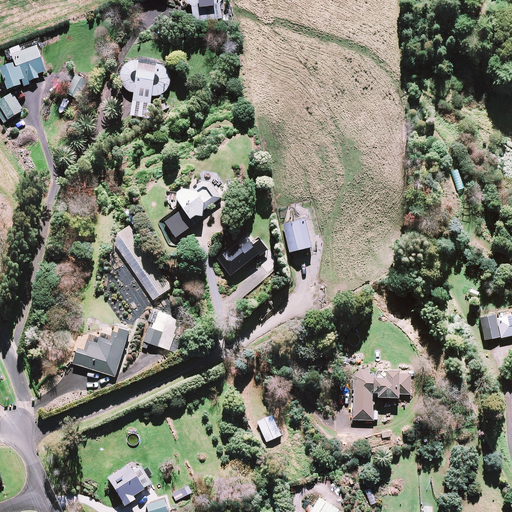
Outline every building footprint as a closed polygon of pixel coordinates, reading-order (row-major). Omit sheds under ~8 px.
[(186,0),(186,2),(193,7),(193,21),(222,19),(221,0),(186,0)] [(31,85),(29,82),(38,79),(37,75),(45,72),(34,42),(4,53),(7,61),(12,59),(15,65),(0,70),(0,71),(7,92),(20,87),(19,82),(23,81),(24,84),(25,87),(31,85)] [(141,57),(140,60),(137,60),(134,60),(132,61),(129,62),(127,64),(125,67),(123,69),(122,72),(122,75),(122,78),(122,81),(123,83),(124,86),(126,88),(128,90),(131,92),(134,93),(133,100),(151,104),(152,96),(155,97),(158,96),(161,95),(163,94),(166,92),(167,90),(169,88),(170,85),(171,82),(171,80),(171,77),(170,74),(168,72),(167,69),(165,67),(162,66),(160,65),(158,64),(158,59),(141,57)] [(89,82),(76,75),(67,92),(79,99),(89,82)] [(22,112),(11,95),(0,102),(0,118),(4,124),(22,112)] [(204,216),(204,210),(222,198),(210,181),(200,180),(186,190),(184,187),(166,199),(174,209),(182,204),(184,208),(165,221),(176,237),(195,224),(192,218),(198,214),(204,216)] [(131,209),(126,212),(133,224),(138,221),(131,209)] [(312,246),(306,220),(284,225),(290,251),(312,246)] [(171,288),(129,226),(112,238),(153,300),(171,288)] [(480,292),(470,288),(467,295),(478,299),(480,292)] [(144,340),(177,352),(181,341),(188,322),(153,309),(149,320),(154,322),(153,327),(149,326),(144,340)] [(500,337),(496,318),(495,314),(480,317),(485,340),(500,337)] [(511,314),(496,318),(500,337),(511,334),(511,314)] [(130,331),(119,327),(118,332),(113,331),(112,336),(102,332),(100,337),(90,334),(89,338),(82,336),(73,363),(116,376),(130,331)] [(371,420),(374,420),(374,419),(378,419),(378,409),(374,409),(374,391),(379,391),(379,396),(399,396),(399,394),(410,394),(411,377),(414,377),(414,370),(410,370),(410,374),(400,374),(400,370),(379,369),(376,372),(376,373),(370,373),(370,369),(354,369),(353,419),(371,420)] [(282,435),(272,414),(258,421),(267,441),(282,435)] [(132,470),(129,465),(107,479),(125,506),(135,500),(133,496),(151,485),(139,465),(132,470)] [(192,493),(189,486),(173,494),(176,501),(192,493)] [(320,497),(314,507),(310,504),(306,511),(307,511),(338,511),(340,509),(320,497)] [(169,511),(166,499),(146,505),(148,511),(169,511)] [(433,511),(434,503),(424,503),(423,511),(433,511)]
